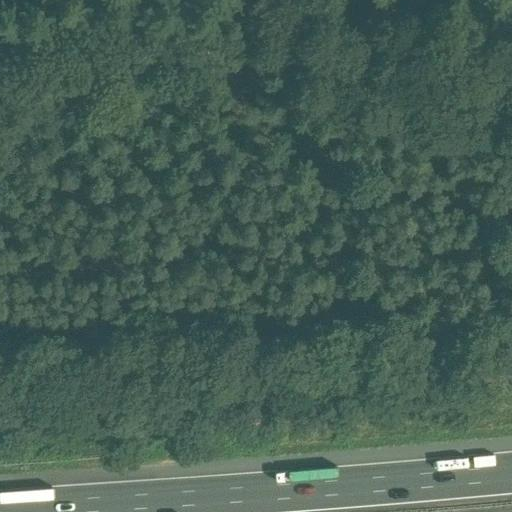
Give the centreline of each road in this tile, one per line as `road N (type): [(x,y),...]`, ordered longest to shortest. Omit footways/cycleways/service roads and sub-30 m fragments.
road 1 (track): [(511,98),(370,62),(262,51),(121,60),(0,95)]
road 2 (motorway): [(511,473),(0,511)]
